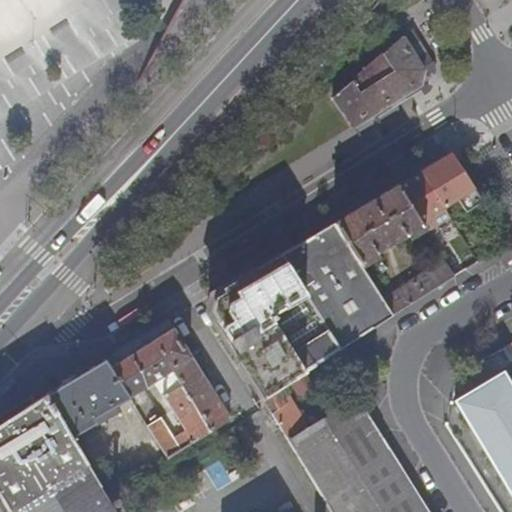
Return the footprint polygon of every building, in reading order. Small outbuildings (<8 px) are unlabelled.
[(182,0),(165,30),(167,31),(178,10),(193,25),(216,0),(182,0)] [(134,86),(135,88),(193,25),(178,10),(167,31),(165,30),(134,86)] [(412,30),(402,36),(422,68),(432,62),(412,30)] [(401,35),(333,96),(351,126),(353,128),(420,85),(422,68),(402,36),(401,35)] [(466,212),(482,201),(452,154),(421,172),(443,206),(444,207),(458,198),(466,212)] [(443,206),(421,172),(396,187),(422,226),(432,219),(429,215),(443,206)] [(422,226),(396,187),(336,223),(362,265),(376,257),(374,253),(405,234),(407,238),(423,229),(422,226)] [(338,350),(394,315),(384,299),(362,265),(336,223),(280,256),(338,350)] [(332,354),(338,350),(280,256),(212,296),(208,310),(263,396),(277,387),(330,353),(332,354)] [(394,315),(454,277),(444,261),(384,299),(394,315)] [(172,327),(169,321),(105,360),(109,368),(172,327)] [(109,368),(129,398),(168,458),(230,418),(229,417),(172,327),(109,368)] [(109,368),(105,360),(45,395),(72,441),(77,438),(75,435),(95,423),(97,426),(120,412),(117,405),(129,398),(109,368)] [(456,400),(511,494),(511,389),(502,373),(456,400)] [(277,387),(263,396),(261,397),(286,439),(307,427),(307,426),(288,394),(283,397),(277,387)] [(72,441),(45,395),(0,425),(0,498),(8,511),(124,511),(114,493),(106,498),(72,441)] [(367,411),(357,395),(329,412),(340,428),(367,411)] [(307,427),(286,439),(330,511),(430,511),(367,411),(340,428),(329,412),(307,426),(307,427)]
